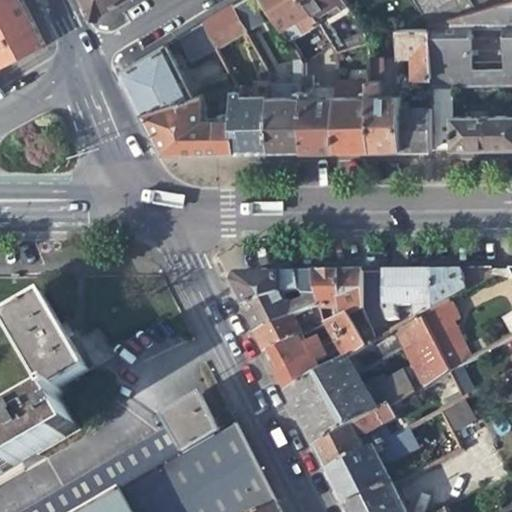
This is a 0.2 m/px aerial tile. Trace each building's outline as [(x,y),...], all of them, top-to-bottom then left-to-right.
[(0,0),(0,70),(45,48),(20,0),(0,0)] [(104,14),(126,0),(89,0),(95,12),(104,14)] [(254,0),(242,0),(234,5),(247,28),(264,17),(254,0)] [(309,31),(321,24),(306,0),(268,0),(285,27),(300,17),(309,31)] [(350,5),(346,0),(306,0),(321,24),(328,35),(333,43),(337,51),(371,41),(361,24),(338,37),(328,18),(350,5)] [(418,0),(434,25),(434,30),(433,78),(433,87),(453,87),(473,87),(473,69),(473,28),(504,27),(505,69),(486,69),(486,87),(511,86),(511,0),(510,1),(497,5),(478,11),(471,0),(418,0)] [(509,0),(471,0),(478,11),(497,5),(510,1),(509,0)] [(249,30),(247,28),(234,5),(205,22),(219,48),(249,30)] [(193,63),(219,48),(205,22),(180,38),(193,63)] [(416,78),(433,78),(434,30),(402,30),(403,57),(416,57),(416,78)] [(300,53),(303,58),(303,63),(333,43),(328,35),(300,53)] [(195,95),(169,44),(126,70),(134,86),(147,111),(195,95)] [(371,58),(371,88),(371,150),(388,150),(404,150),(403,107),(403,95),(385,96),(384,57),(371,58)] [(292,82),(272,83),(273,95),(304,94),(304,86),(303,63),(303,58),(295,59),(295,78),(292,82)] [(337,69),(338,80),(349,80),(349,68),(337,69)] [(486,69),(473,69),(473,87),(486,87),(486,69)] [(272,79),(236,80),(236,93),(237,97),(273,95),(272,83),(272,79)] [(207,104),(236,93),(236,80),(206,91),(207,104)] [(349,80),(338,80),(338,86),(338,97),(339,151),(363,151),(371,150),(371,88),(364,88),(364,94),(349,94),(349,80)] [(338,86),(304,86),(304,94),(304,97),(338,97),(338,86)] [(511,116),(453,118),(453,87),(433,87),(433,108),(433,150),(453,149),(511,148),(511,116)] [(208,119),(207,104),(206,91),(195,95),(147,111),(167,151),(168,153),(194,153),(221,152),(238,152),(237,118),(208,119)] [(304,94),(273,95),(273,152),(291,152),(305,152),(304,97),(304,94)] [(237,97),(237,118),(238,152),(257,152),(273,152),(273,95),(237,97)] [(338,97),(304,97),(305,152),(322,151),(339,151),(338,97)] [(433,108),(403,107),(404,150),(418,150),(433,150),(433,108)] [(461,270),(435,271),(437,308),(497,270),(461,270)] [(371,272),(364,272),(364,310),(372,328),(379,343),(397,333),(393,327),(384,331),(377,312),(377,271),(371,272)] [(416,307),(417,321),(423,316),(437,308),(435,271),(383,271),(385,309),(390,309),(391,321),(401,320),(400,308),(416,307)] [(235,291),(245,310),(287,291),(298,290),(305,294),(319,293),(314,272),(285,272),(237,273),(232,284),(235,291)] [(322,310),(343,309),(340,272),(329,272),(314,272),(319,293),(321,306),(322,310)] [(364,310),(364,272),(350,272),(340,272),(343,309),(343,320),(349,317),(357,333),(358,335),(366,351),(379,343),(372,328),(364,310)] [(290,297),(287,291),(245,310),(249,318),(257,333),(294,318),(321,306),(319,293),(305,294),(306,299),(293,306),(287,305),(284,300),(290,297)] [(43,295),(5,318),(49,394),(28,406),(0,421),(0,474),(77,430),(54,391),(88,371),(67,335),(43,295)] [(321,306),(294,318),(304,337),(323,329),(326,327),(322,310),(321,306)] [(451,339),(437,308),(423,316),(438,346),(451,339)] [(343,309),(322,310),(326,327),(343,320),(343,309)] [(402,388),(406,397),(408,396),(438,379),(451,372),(438,346),(423,316),(417,321),(397,333),(379,343),(366,351),(347,361),(323,375),(288,394),(302,421),(315,448),(381,411),(360,375),(405,348),(414,364),(404,370),(411,383),(402,388)] [(331,332),(337,344),(357,333),(349,317),(343,320),(326,327),(323,329),(326,335),(331,332)] [(304,337),(294,318),(257,333),(260,341),(267,354),(304,337)] [(342,350),(347,361),(366,351),(358,335),(357,333),(337,344),(341,351),(342,350)] [(310,351),(304,337),(267,354),(271,362),(278,375),(328,349),(325,343),(310,351)] [(511,337),(502,343),(507,353),(511,350),(511,337)] [(333,346),(328,349),(278,375),(284,386),(288,394),(323,375),(317,364),(327,359),(327,358),(337,353),(333,346)] [(461,366),(451,372),(464,399),(476,392),(461,366)] [(446,409),(464,399),(451,372),(438,379),(448,396),(441,400),(446,409)] [(412,402),(408,396),(406,397),(392,405),(398,417),(405,413),(402,408),(412,402)] [(184,456),(222,434),(219,429),(202,398),(164,419),(169,429),(184,456)] [(368,434),(398,417),(392,405),(381,411),(315,448),(320,458),(329,475),(368,453),(361,436),(368,434)] [(190,511),(261,511),(277,503),(238,425),(222,434),(184,456),(165,468),(190,511)] [(165,468),(184,456),(169,429),(22,511),(87,511),(126,490),(165,468)] [(409,430),(368,453),(329,475),(336,489),(346,508),(394,483),(385,465),(418,447),(409,430)] [(190,511),(165,468),(126,490),(87,511),(190,511)] [(408,511),(394,483),(346,508),(347,511),(408,511)] [(261,511),(282,511),(277,503),(261,511)]
